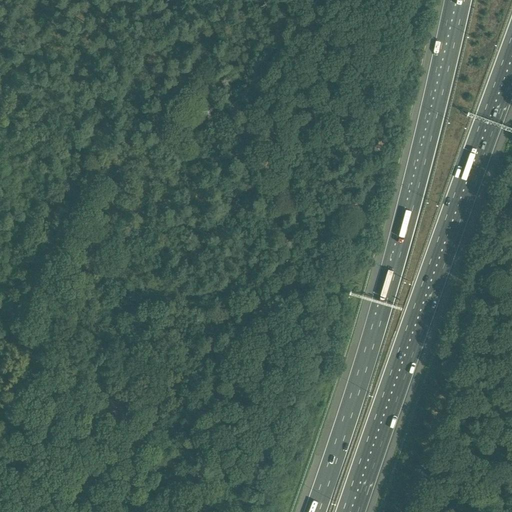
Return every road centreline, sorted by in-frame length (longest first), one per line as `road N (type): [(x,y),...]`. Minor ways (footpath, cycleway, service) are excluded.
road 1 (motorway): [(457,0),(400,236),(314,511)]
road 2 (motorway): [(351,511),(511,62)]
road 3 (track): [(0,379),(119,169),(141,115),(164,0)]
